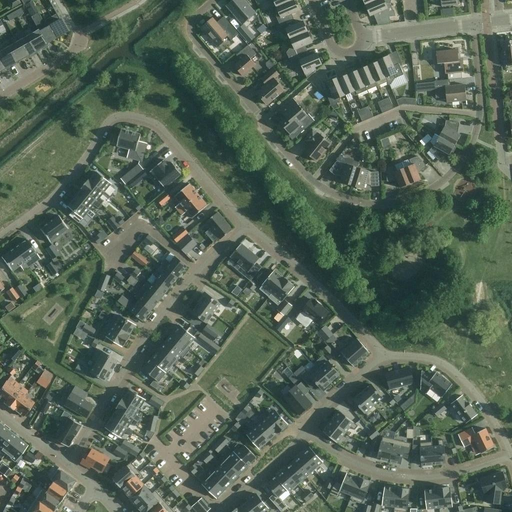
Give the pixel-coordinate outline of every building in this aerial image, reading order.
[(20,3),(18,0),(9,0),(7,1),(11,8),(20,3)] [(242,24),(255,13),(243,0),(234,0),(227,6),(242,24)] [(276,17),(280,25),(291,21),(288,15),(299,11),(294,0),(277,8),(279,13),(276,17)] [(396,16),(390,4),(390,0),(378,0),(366,5),(370,16),(380,12),(383,18),(396,16)] [(31,7),(26,10),(30,17),(35,15),(31,7)] [(13,12),(16,17),(23,13),(20,8),(13,12)] [(9,21),(16,17),(13,12),(6,16),(9,21)] [(30,17),(37,30),(45,44),(59,36),(59,35),(66,31),(56,14),(42,21),(38,13),(35,15),(30,17)] [(219,25),(213,18),(201,28),(218,47),(224,42),(222,40),(227,36),(231,40),(238,34),(225,19),(219,25)] [(288,35),(291,40),(308,32),(303,22),(293,26),(291,21),(280,25),(276,27),(278,33),(282,31),(283,34),(288,35)] [(263,24),(257,29),(261,34),(267,29),(263,24)] [(244,25),(238,30),(249,42),(254,37),(244,25)] [(29,29),(24,32),(26,36),(35,52),(46,45),(45,44),(37,30),(32,33),(29,29)] [(286,53),(289,59),(304,52),(302,47),(312,43),(308,32),(291,40),(293,44),(286,53)] [(26,36),(16,42),(25,57),(35,52),(26,36)] [(14,37),(3,43),(14,63),(25,57),(16,42),(14,37)] [(245,41),(239,46),(242,50),(248,45),(245,41)] [(511,41),(502,42),(505,67),(511,66),(511,41)] [(0,45),(0,62),(4,69),(14,63),(3,43),(0,45)] [(256,54),(248,45),(242,50),(236,56),(241,61),(234,67),(242,76),(256,65),(251,59),(256,54)] [(442,51),(437,52),(438,64),(445,63),(446,74),(447,74),(448,80),(450,80),(462,78),(461,72),(464,72),(462,61),(458,61),(457,50),(449,51),(448,49),(442,51)] [(319,58),(317,54),(307,58),(304,52),(289,59),(292,65),(302,66),(307,78),(307,79),(317,70),(316,71),(315,67),(321,64),(321,63),(323,62),(321,57),(319,58)] [(389,56),(378,61),(386,78),(391,76),(395,79),(404,75),(399,64),(393,66),(389,56)] [(376,63),(369,66),(377,86),(380,85),(381,80),(386,78),(378,61),(375,62),(376,63)] [(362,68),(358,69),(367,91),(377,86),(369,66),(362,69),(362,68)] [(257,93),(267,105),(284,91),(274,79),(279,75),(274,69),(262,79),(266,85),(257,93)] [(355,72),(349,75),(357,95),(367,91),(358,69),(355,71),(355,72)] [(354,96),(357,95),(349,75),(342,78),(341,77),(338,78),(345,95),(350,93),(354,96)] [(340,97),(345,95),(338,78),(328,82),(332,93),(326,95),(331,106),(334,109),(339,107),(337,103),(340,102),(340,97)] [(448,80),(435,81),(436,90),(437,98),(441,98),(441,97),(446,97),(447,103),(467,101),(465,85),(450,86),(450,80),(448,80)] [(424,83),(417,84),(417,92),(425,92),(424,83)] [(318,91),(314,95),(319,101),(323,97),(318,91)] [(389,98),(383,100),(388,111),(394,109),(389,98)] [(293,99),(279,110),(286,118),(280,123),(290,135),(289,136),(292,139),(314,120),(309,114),(307,115),(293,99)] [(383,100),(378,102),(382,113),(388,111),(383,100)] [(369,106),(363,109),(368,120),(373,117),(369,106)] [(363,109),(358,111),(362,122),(368,120),(363,109)] [(333,111),(329,116),(334,120),(338,115),(333,111)] [(445,127),(439,136),(455,145),(461,135),(458,134),(460,123),(446,121),(445,127)] [(130,150),(127,158),(142,162),(147,144),(139,142),(141,135),(121,130),(117,146),(130,150)] [(304,151),(317,162),(331,144),(317,135),(318,134),(313,130),(304,142),(308,145),(304,151)] [(455,145),(439,136),(435,134),(430,142),(434,146),(429,150),(439,161),(447,153),(450,155),(451,152),(453,153),(456,148),(454,147),(455,145)] [(352,186),(358,168),(359,163),(345,158),(340,155),(336,160),(337,161),(329,171),(336,176),(336,175),(342,177),(341,182),(352,186)] [(402,163),(404,168),(411,184),(421,180),(418,174),(427,166),(418,156),(409,160),(402,163)] [(168,165),(164,160),(149,172),(158,182),(159,181),(165,188),(181,174),(171,163),(168,165)] [(411,184),(404,168),(402,163),(387,169),(387,182),(398,182),(401,188),(411,184)] [(138,164),(129,172),(134,177),(143,170),(138,164)] [(372,172),(358,168),(352,186),(363,189),(365,184),(371,186),(371,187),(379,186),(378,172),(372,172)] [(140,181),(147,175),(143,170),(136,176),(140,181)] [(88,180),(104,193),(104,192),(110,196),(115,189),(110,185),(111,184),(96,172),(89,181),(88,180)] [(88,180),(81,188),(101,205),(104,201),(100,198),(104,193),(88,180)] [(198,195),(189,184),(174,197),(180,204),(175,207),(179,211),(198,195)] [(82,189),(75,197),(90,210),(94,205),(98,208),(101,205),(81,188),(81,189),(82,189)] [(171,198),(166,193),(157,200),(162,206),(171,198)] [(207,206),(198,195),(179,211),(182,215),(187,212),(192,218),(207,206)] [(75,197),(68,206),(74,211),(70,215),(79,223),(83,218),(90,210),(75,197)] [(134,206),(138,211),(142,208),(138,203),(134,206)] [(218,213),(218,212),(206,223),(220,239),(220,240),(232,230),(232,229),(231,229),(218,213)] [(59,215),(40,229),(49,243),(69,229),(59,215)] [(120,226),(113,217),(107,221),(115,230),(120,226)] [(120,217),(116,220),(121,225),(125,222),(120,217)] [(183,227),(172,237),(176,242),(188,233),(183,227)] [(144,240),(148,244),(153,238),(149,235),(144,240)] [(188,235),(177,246),(178,246),(186,255),(197,244),(188,235)] [(98,244),(102,241),(98,236),(94,239),(98,244)] [(26,239),(13,248),(23,262),(27,267),(31,264),(28,259),(36,253),(26,239)] [(241,244),(230,257),(244,268),(240,273),(250,281),(262,267),(257,263),(260,259),(241,244)] [(51,245),(45,249),(52,259),(58,255),(51,245)] [(1,257),(11,271),(23,262),(13,248),(1,257)] [(135,251),(131,256),(140,264),(144,267),(149,262),(145,258),(135,251)] [(165,259),(161,264),(166,268),(178,278),(187,266),(175,256),(170,263),(165,259)] [(53,275),(58,271),(51,261),(46,265),(53,275)] [(156,270),(153,275),(157,278),(169,288),(178,278),(166,268),(161,274),(156,270)] [(131,275),(135,278),(140,272),(136,269),(131,275)] [(268,297),(269,298),(285,278),(284,278),(275,271),(263,285),(272,293),(268,297)] [(113,278),(117,281),(122,276),(118,273),(113,278)] [(147,281),(144,286),(148,289),(161,299),(169,288),(157,278),(152,285),(147,281)] [(285,278),(269,298),(278,306),(282,301),(294,287),(293,286),(294,285),(285,278)] [(253,291),(256,287),(251,283),(247,286),(253,291)] [(14,289),(21,298),(26,294),(19,285),(14,289)] [(237,286),(232,293),(237,296),(242,291),(237,286)] [(18,298),(11,288),(6,292),(13,302),(18,298)] [(138,292),(135,296),(139,300),(152,310),(161,299),(148,289),(143,295),(138,292)] [(220,304),(206,294),(199,303),(214,314),(220,304)] [(143,321),(152,310),(139,300),(134,307),(130,303),(131,303),(122,296),(118,301),(143,321)] [(301,323),(305,319),(310,323),(313,319),(319,324),(328,313),(320,307),(321,306),(315,300),(314,302),(311,299),(302,310),(303,310),(295,319),(301,323)] [(231,308),(235,303),(231,300),(227,305),(231,308)] [(285,300),(277,309),(283,315),(291,305),(285,300)] [(214,314),(199,303),(192,312),(207,323),(214,314)] [(101,313),(99,317),(105,321),(108,316),(101,313)] [(108,323),(130,337),(130,336),(129,336),(136,326),(120,315),(116,322),(111,319),(108,323)] [(284,327),(290,320),(285,316),(279,324),(284,327)] [(124,346),(130,337),(108,323),(102,333),(106,336),(122,347),(123,345),(124,346)] [(82,330),(92,337),(96,330),(86,324),(82,330)] [(174,336),(187,347),(195,338),(179,325),(173,332),(175,334),(174,336)] [(325,326),(318,332),(326,341),(333,335),(325,326)] [(206,327),(201,333),(213,341),(217,335),(206,327)] [(82,331),(77,328),(74,334),(78,337),(82,331)] [(201,334),(197,339),(206,347),(211,341),(201,334)] [(171,336),(165,342),(180,355),(183,358),(190,349),(187,347),(174,336),(173,337),(171,336)] [(357,339),(341,352),(354,367),(370,353),(357,339)] [(180,355),(165,342),(159,349),(161,351),(160,353),(173,364),(180,355)] [(327,346),(322,350),(330,359),(335,355),(327,346)] [(8,357),(13,361),(21,352),(16,348),(8,357)] [(98,349),(92,359),(96,362),(112,371),(118,361),(98,349)] [(151,359),(166,372),(173,364),(160,353),(159,354),(157,353),(151,359)] [(167,373),(166,372),(151,359),(143,369),(159,382),(167,373)] [(36,361),(32,367),(36,370),(40,364),(36,361)] [(328,361),(319,369),(331,382),(340,375),(328,361)] [(106,381),(112,371),(96,362),(91,372),(106,381)] [(195,368),(201,372),(204,369),(198,364),(195,368)] [(89,371),(78,365),(75,371),(85,377),(89,371)] [(307,372),(301,377),(311,389),(317,384),(322,390),(331,382),(319,369),(315,365),(310,370),(307,372)] [(9,367),(6,371),(11,376),(15,372),(9,367)] [(408,367),(386,373),(390,390),(413,384),(408,367)] [(198,376),(201,372),(195,368),(192,371),(198,376)] [(53,376),(44,371),(40,376),(49,382),(53,376)] [(422,371),(421,371),(420,389),(426,394),(430,389),(442,398),(452,385),(436,372),(432,378),(422,371)] [(293,374),(289,378),(294,384),(298,380),(293,374)] [(6,381),(0,388),(0,399),(4,402),(15,388),(18,384),(9,377),(6,381)] [(153,381),(150,385),(158,390),(161,387),(153,381)] [(187,389),(190,385),(184,381),(181,384),(187,389)] [(371,384),(362,392),(377,409),(374,405),(383,398),(371,384)] [(86,418),(94,405),(84,399),(88,393),(76,386),(65,405),(86,418)] [(295,386),(283,396),(300,415),(312,404),(295,386)] [(4,402),(3,403),(12,411),(13,410),(13,409),(24,395),(15,388),(4,402)] [(122,399),(139,410),(145,400),(129,390),(123,399),(122,399)] [(264,393),(260,390),(256,395),(259,398),(264,393)] [(368,417),(377,409),(362,392),(353,400),(368,417)] [(195,402),(165,427),(171,435),(191,418),(189,416),(201,406),(200,405),(207,400),(202,394),(194,401),(195,402)] [(348,394),(338,402),(343,408),(352,400),(348,394)] [(24,395),(13,409),(13,410),(22,417),(33,403),(24,395)] [(477,414),(463,396),(452,404),(465,423),(477,414)] [(387,400),(392,405),(395,402),(391,397),(387,400)] [(122,399),(116,408),(133,419),(138,422),(141,418),(136,415),(139,410),(122,399)] [(46,400),(40,411),(45,414),(51,403),(46,400)] [(407,400),(400,406),(404,412),(412,405),(407,400)] [(437,416),(446,409),(442,403),(433,411),(437,416)] [(246,415),(250,409),(246,406),(242,412),(246,415)] [(117,409),(111,418),(128,428),(131,423),(135,426),(138,422),(133,419),(116,408),(117,409)] [(275,410),(265,418),(279,434),(287,426),(286,425),(287,425),(275,410)] [(66,423),(56,440),(69,448),(70,446),(71,447),(76,437),(76,436),(82,425),(71,419),(73,416),(65,411),(60,419),(66,423)] [(331,421),(345,433),(350,427),(354,430),(358,426),(339,411),(331,421)] [(214,412),(204,424),(211,430),(221,418),(214,412)] [(121,437),(128,428),(111,418),(105,427),(121,437)] [(265,418),(256,426),(269,441),(278,433),(278,434),(279,434),(265,418)] [(337,443),(345,433),(331,421),(322,431),(337,443)] [(241,426),(237,423),(232,428),(235,431),(241,426)] [(1,425),(0,425),(0,443),(9,432),(1,425)] [(260,449),(269,441),(256,426),(247,435),(260,449)] [(371,431),(375,437),(379,433),(374,428),(371,431)] [(472,428),(458,435),(464,447),(475,442),(480,453),(487,450),(488,452),(494,449),(493,448),(494,447),(485,429),(475,434),(472,428)] [(367,434),(372,440),(375,437),(371,431),(367,434)] [(9,432),(0,443),(0,450),(5,454),(18,439),(9,432)] [(220,440),(225,445),(229,441),(224,436),(220,440)] [(389,462),(394,439),(383,437),(377,459),(389,462)] [(18,439),(5,454),(16,463),(21,458),(19,456),(27,446),(18,439)] [(411,443),(394,439),(389,462),(400,464),(402,457),(408,458),(411,443)] [(135,447),(124,440),(121,446),(131,453),(135,447)] [(225,445),(220,440),(217,443),(222,448),(225,445)] [(379,443),(372,440),(369,449),(375,452),(379,443)] [(432,442),(431,442),(434,464),(445,463),(443,440),(438,440),(439,446),(432,447),(432,442)] [(434,464),(431,442),(420,443),(422,466),(434,464)] [(233,452),(247,466),(248,465),(248,466),(251,463),(256,457),(244,445),(236,454),(234,452),(233,452)] [(118,446),(114,452),(124,459),(128,453),(118,446)] [(309,447),(301,455),(314,470),(323,462),(309,447)] [(86,454),(81,463),(90,468),(91,465),(107,474),(112,465),(107,463),(110,459),(92,449),(89,456),(86,454)] [(143,452),(137,457),(140,460),(146,456),(143,452)] [(205,455),(210,460),(213,457),(209,452),(205,455)] [(226,460),(240,474),(247,466),(233,452),(226,460)] [(27,453),(24,458),(31,463),(35,458),(27,453)] [(206,463),(210,460),(205,455),(201,458),(206,463)] [(293,462),(306,477),(314,470),(301,455),(293,462)] [(218,468),(232,482),(240,474),(226,460),(218,468)] [(131,462),(113,478),(121,488),(140,472),(131,462)] [(284,469),(298,484),(306,477),(293,462),(284,469)] [(6,466),(0,473),(6,478),(11,471),(6,466)] [(194,474),(197,471),(193,466),(189,469),(194,474)] [(51,480),(69,492),(76,480),(58,468),(51,480)] [(156,468),(151,472),(154,476),(159,471),(156,468)] [(210,476),(225,490),(232,482),(218,468),(210,476)] [(276,476),(289,491),(298,484),(284,469),(276,476)] [(140,472),(121,488),(122,488),(125,492),(124,493),(128,497),(129,496),(130,497),(144,485),(139,479),(143,476),(140,472)] [(485,495),(488,494),(487,502),(500,504),(502,489),(507,488),(502,472),(480,479),(485,495)] [(350,499),(359,477),(358,478),(347,473),(343,484),(335,481),(330,494),(338,498),(341,491),(351,495),(350,499)] [(18,478),(14,475),(10,480),(14,483),(18,478)] [(217,498),(225,490),(210,476),(202,484),(217,498)] [(289,492),(289,491),(276,476),(266,485),(274,494),(269,498),(281,511),(287,506),(279,497),(287,489),(289,492)] [(164,477),(159,481),(162,485),(167,480),(164,477)] [(359,477),(350,499),(362,504),(370,483),(369,482),(370,481),(359,477)] [(43,489),(61,502),(69,492),(51,480),(54,482),(47,492),(43,489)] [(144,485),(130,497),(135,503),(135,504),(137,507),(156,491),(155,490),(152,493),(144,485)] [(172,486),(167,490),(170,494),(175,489),(172,486)] [(394,511),(398,487),(397,487),(397,488),(385,487),(382,505),(394,507),(394,511)] [(398,487),(394,511),(403,511),(406,511),(410,490),(409,490),(409,489),(398,487)] [(437,488),(439,508),(452,507),(450,488),(449,488),(448,487),(437,488)] [(427,509),(439,508),(437,488),(437,489),(425,490),(427,509)] [(43,489),(36,499),(55,511),(61,502),(43,489)] [(305,493),(310,498),(313,495),(309,490),(305,493)] [(156,491),(137,507),(140,510),(140,509),(142,511),(149,511),(164,500),(156,491)] [(310,498),(305,493),(302,496),(306,501),(310,498)] [(246,502),(254,511),(269,511),(270,511),(256,494),(246,502)] [(184,499),(180,495),(175,500),(178,504),(184,499)] [(199,500),(194,504),(197,508),(200,511),(206,511),(208,511),(211,509),(201,498),(200,499),(199,500)] [(36,499),(29,509),(33,511),(54,511),(55,511),(36,499)] [(164,500),(149,511),(168,511),(172,509),(164,500)] [(236,508),(239,511),(254,511),(246,502),(237,509),(237,508),(236,508)] [(373,503),(370,511),(378,511),(380,505),(373,503)]
